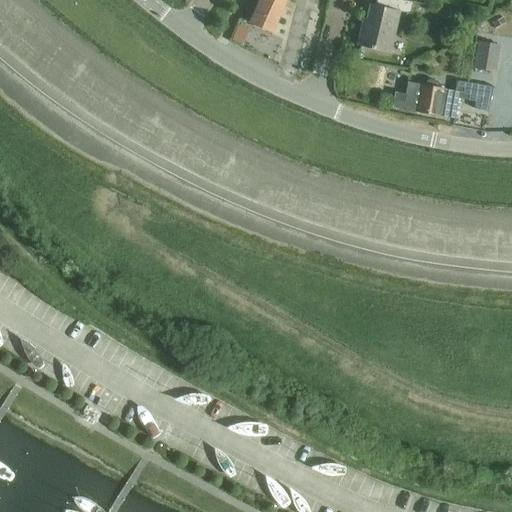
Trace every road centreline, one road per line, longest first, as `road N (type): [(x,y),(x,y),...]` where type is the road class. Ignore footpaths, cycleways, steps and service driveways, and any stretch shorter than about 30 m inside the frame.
road 1 (unclassified): [(314,103),(417,138),(511,151)]
road 2 (unclassified): [(314,103),(182,29)]
